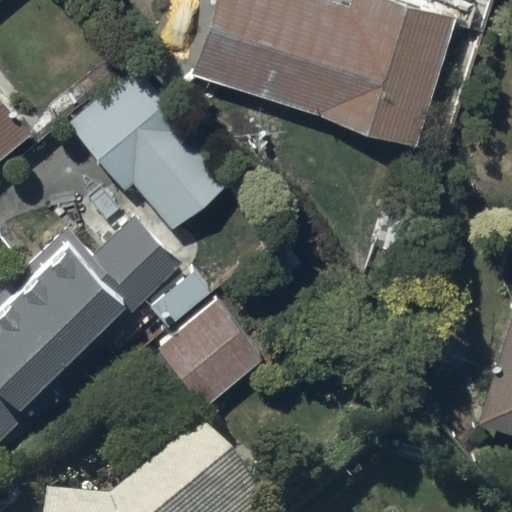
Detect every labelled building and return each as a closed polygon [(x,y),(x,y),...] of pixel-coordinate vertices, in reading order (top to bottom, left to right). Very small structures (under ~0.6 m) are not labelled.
[(211,0),(192,65),(411,131),(450,0),(211,0)] [(228,168),(129,55),(64,111),(122,178),(131,170),(172,217),(228,168)] [(0,141),(23,123),(0,96),(0,141)] [(0,423),(181,254),(133,204),(86,248),(62,223),(21,262),(15,255),(0,269),(0,423)] [(216,288),(154,336),(201,395),(262,347),(216,288)] [(511,305),(477,412),(511,423),(511,305)] [(111,503),(50,500),(49,511),(265,511),(270,509),(204,428),(111,503)]
